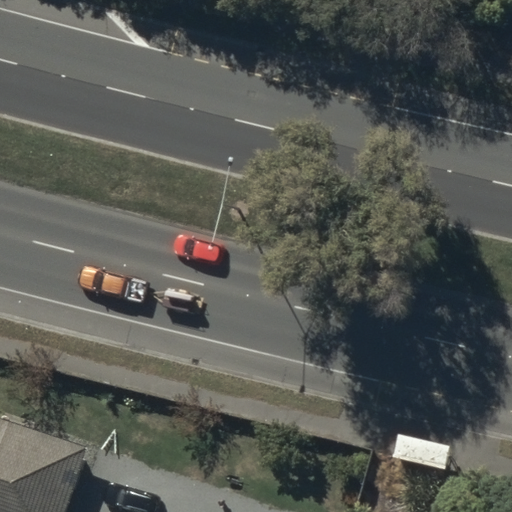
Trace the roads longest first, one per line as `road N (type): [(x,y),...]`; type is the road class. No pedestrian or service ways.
road 1 (trunk): [(0,59),(511,190)]
road 2 (trunk): [(511,356),(0,233)]
